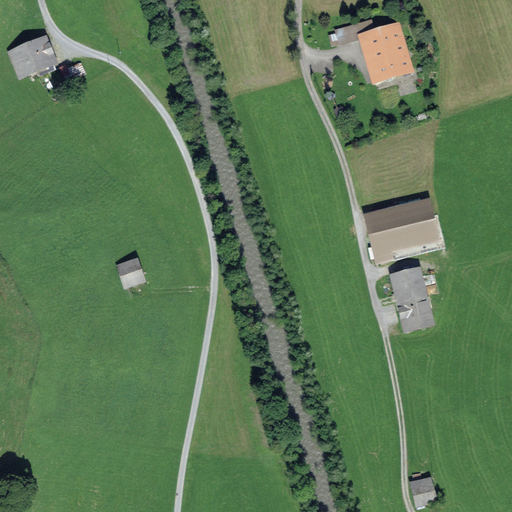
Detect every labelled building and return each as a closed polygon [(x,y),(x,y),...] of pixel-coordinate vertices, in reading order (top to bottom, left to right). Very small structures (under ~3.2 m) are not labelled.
[(363,39),(375,81),(410,71),(398,29),(374,36),(370,22),(336,32),(340,45),(363,39)] [(46,40),(12,55),(22,77),(56,62),(46,40)] [(65,81),(86,73),(81,62),(61,69),(65,81)] [(398,78),(382,83),(384,87),(399,82),(398,78)] [(390,251),(436,240),(428,205),(368,219),(380,265),(388,263),(393,261),(390,251)] [(135,261),(121,265),(127,285),(142,281),(135,261)] [(417,270),(394,276),(408,328),(430,323),(417,270)] [(428,480),(413,483),(418,504),(433,501),(428,480)]
